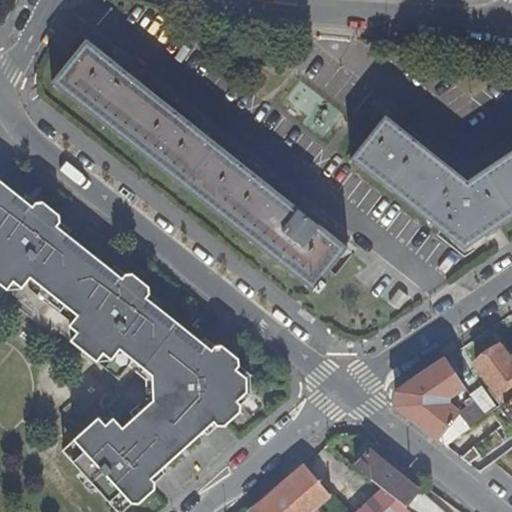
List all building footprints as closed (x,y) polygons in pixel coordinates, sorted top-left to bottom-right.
[(190,116),(180,108),(175,112),(122,69),(126,64),(116,56),(112,61),(87,41),(88,39),(86,38),(51,82),(52,83),(53,82),(309,286),(308,287),(310,288),(312,286),(317,289),(322,283),(318,279),(345,246),(343,244),(342,245),(316,224),(320,220),(309,212),(306,216),(252,173),(256,169),(245,160),(241,165),(186,121),(190,116)] [(511,150),(465,181),(411,138),(413,135),(402,126),(399,129),(385,117),(385,116),(383,115),(348,158),(350,159),(351,158),(461,247),(511,213),(511,150)] [(289,151),(299,159),(315,139),(306,131),(289,151)] [(102,418),(77,441),(88,453),(77,464),(112,503),(124,493),(135,505),(142,505),(157,491),(157,483),(154,479),(164,471),(170,466),(202,437),(207,433),(217,424),(220,428),(227,428),(243,414),(243,406),(240,402),(250,393),(250,379),(240,372),(243,367),(241,360),(225,347),(217,348),(215,351),(205,343),(161,308),(150,299),(153,296),(152,288),(136,274),(128,276),(125,279),(116,271),(71,235),(61,227),(63,224),(63,216),(46,202),(39,204),(36,207),(26,199),(2,180),(0,182),(0,282),(11,291),(17,283),(25,290),(33,279),(80,316),(72,327),(80,333),(73,342),(100,363),(106,355),(115,362),(123,351),(154,376),(156,402),(125,429),(116,419),(109,426),(102,418)] [(36,207),(39,204),(29,195),(26,199),(36,207)] [(61,227),(71,235),(74,232),(63,224),(61,227)] [(125,279),(128,276),(118,268),(116,271),(125,279)] [(65,335),(72,327),(80,316),(33,279),(25,290),(18,298),(23,302),(19,306),(55,336),(60,331),(65,335)] [(18,298),(25,290),(17,283),(11,291),(18,298)] [(150,299),(161,308),(164,305),(153,296),(150,299)] [(65,335),(73,342),(80,333),(72,327),(65,335)] [(208,340),(205,343),(215,351),(217,348),(208,340)] [(476,363),(504,404),(511,398),(511,351),(506,356),(499,346),(476,363)] [(109,411),(116,419),(125,429),(156,402),(154,376),(123,351),(115,362),(108,370),(123,382),(118,386),(119,394),(123,398),(109,411)] [(100,363),(108,370),(115,362),(106,355),(100,363)] [(449,398),(465,387),(446,358),(398,391),(396,408),(446,446),(485,418),(475,402),(459,414),(447,404),(449,398)] [(240,402),(243,406),(254,398),(253,376),(243,367),(240,372),(250,379),(250,393),(240,402)] [(480,387),(470,394),(475,402),(485,418),(496,410),(480,387)] [(109,411),(102,418),(109,426),(116,419),(109,411)] [(217,424),(207,433),(210,436),(220,428),(217,424)] [(202,437),(170,466),(173,470),(178,470),(204,446),(205,440),(202,437)] [(88,453),(77,441),(66,451),(77,464),(88,453)] [(418,490),(368,450),(356,466),(383,489),(404,506),(417,491),(418,490)] [(248,511),(320,511),(317,507),(324,501),(329,507),(338,499),(332,492),(329,494),(305,465),(248,511)] [(154,479),(157,483),(167,475),(164,471),(154,479)] [(411,511),(404,506),(383,489),(360,510),(361,511),(411,511)] [(442,511),(417,491),(404,506),(411,511),(442,511)] [(120,511),(127,511),(135,505),(124,493),(112,503),(120,511)]
